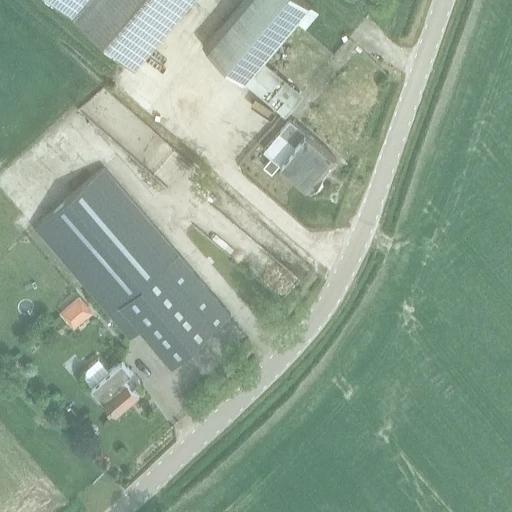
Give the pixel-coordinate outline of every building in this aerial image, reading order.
[(61,0),(139,64),(192,0),(61,0)] [(284,115),(298,98),(261,65),(298,22),(305,28),(318,13),(302,0),(242,0),(203,47),(284,115)] [(0,123),(21,100),(0,80),(0,123)] [(296,146),(280,165),(311,190),(336,159),(290,120),(279,133),(296,146)] [(140,330),(158,351),(172,366),(231,315),(217,300),(103,167),(33,227),(130,339),(140,330)] [(0,189),(0,205),(18,191),(11,181),(0,189)] [(60,313),(74,329),(92,312),(77,297),(60,313)] [(140,382),(127,367),(122,361),(109,371),(98,358),(86,369),(85,373),(85,377),(86,380),(89,384),(91,387),(115,415),(139,394),(133,388),(140,382)] [(132,403),(108,421),(114,429),(138,411),(132,403)]
